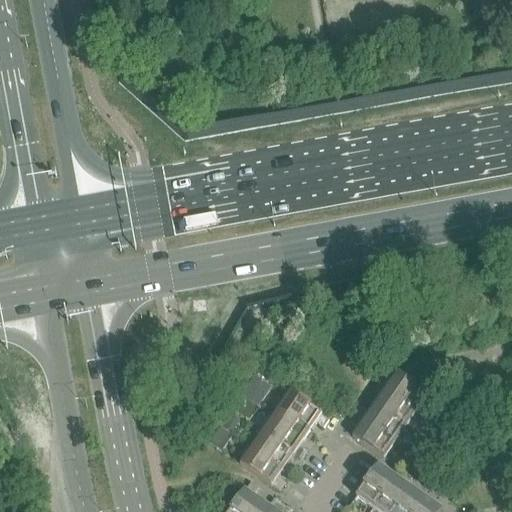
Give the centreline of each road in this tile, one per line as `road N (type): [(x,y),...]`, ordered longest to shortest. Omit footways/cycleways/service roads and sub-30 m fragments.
road 1 (trunk): [(511,137),(80,215)]
road 2 (trunk): [(91,280),(511,203)]
road 3 (tertiary): [(133,511),(91,280)]
road 4 (tertiary): [(42,288),(83,511)]
road 5 (tertiary): [(80,215),(41,0)]
road 6 (tertiary): [(0,33),(31,224)]
